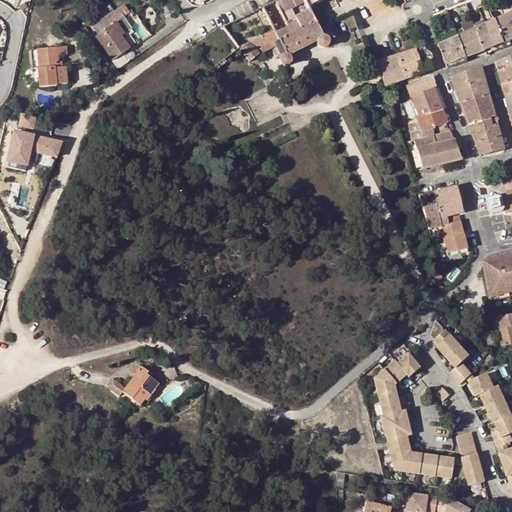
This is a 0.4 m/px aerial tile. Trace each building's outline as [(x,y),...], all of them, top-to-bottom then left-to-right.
[(276,41),(278,45),(279,46),(276,48),(275,50),(277,54),(279,54),(281,53),(283,57),(282,58),(281,60),(281,63),(282,65),(283,66),(285,67),(286,67),(287,67),(288,67),(291,65),(291,64),(292,61),(291,59),(290,57),(289,57),(288,56),(317,42),(316,43),(316,44),(317,45),(317,47),(318,48),(320,49),(323,49),(325,49),(327,47),(328,45),(327,42),(327,40),(325,39),(324,38),(323,38),(308,8),(307,9),(302,0),(275,0),(287,26),(276,33),(275,30),(268,34),(269,36),(272,35),(275,41),(276,41)] [(321,2),(319,0),(302,0),(307,9),(308,8),(321,2)] [(111,22),(119,16),(129,30),(132,28),(123,16),(127,13),(122,6),(107,17),(111,22)] [(107,17),(97,24),(103,31),(98,34),(95,36),(97,38),(108,53),(113,60),(123,53),(130,48),(123,38),(121,36),(124,34),(129,30),(119,16),(111,22),(107,17)] [(505,17),(495,21),(506,47),(511,44),(511,41),(505,17)] [(476,29),(484,51),(485,55),(494,51),(485,26),(483,21),(475,25),(476,29)] [(495,21),(485,26),(494,51),(506,47),(495,21)] [(84,24),(78,29),(87,40),(92,36),(84,24)] [(103,31),(97,24),(93,27),(98,34),(103,31)] [(459,37),(466,58),(484,51),(476,29),(464,34),(459,37)] [(268,34),(238,48),(250,62),(259,54),(278,45),(276,41),(275,41),(272,35),(269,36),(268,34)] [(456,62),(466,58),(459,37),(455,39),(449,41),(456,62)] [(108,53),(97,38),(94,41),(104,55),(108,53)] [(446,65),(456,62),(449,41),(441,44),(439,46),(446,65)] [(52,55),(37,57),(38,68),(37,68),(39,87),(57,85),(67,83),(65,67),(63,67),(59,68),(59,62),(58,55),(67,54),(66,47),(51,48),(52,55)] [(378,62),(385,86),(433,70),(431,61),(432,59),(432,56),(432,55),(430,53),(428,52),(426,52),(425,47),(378,62)] [(37,49),(37,57),(52,55),(51,48),(37,49)] [(129,61),(123,53),(113,60),(118,68),(129,61)] [(511,56),(496,62),(499,73),(511,68),(511,56)] [(224,59),(215,66),(218,70),(227,63),(224,59)] [(451,78),(455,90),(468,85),(486,79),(482,67),(451,78)] [(511,68),(499,73),(502,85),(511,81),(511,68)] [(486,79),(468,85),(473,101),(491,97),(486,79)] [(511,81),(502,85),(505,96),(511,94),(511,81)] [(468,85),(455,90),(461,105),(473,101),(468,85)] [(434,88),(410,97),(418,117),(442,109),(434,88)] [(473,101),(461,105),(469,125),(496,118),(491,97),(473,101)] [(410,124),(414,140),(435,134),(433,127),(447,123),(442,109),(418,117),(416,117),(417,122),(410,124)] [(505,150),(496,118),(469,125),(481,156),(505,150)] [(414,140),(411,141),(421,170),(460,160),(450,130),(435,134),(414,140)] [(62,158),(66,141),(18,131),(11,164),(33,168),(36,153),(62,158)] [(511,180),(505,182),(508,195),(501,196),(501,201),(499,200),(490,202),(489,205),(491,214),(493,215),(504,213),(504,212),(507,216),(511,214),(511,180)] [(445,217),(462,213),(456,188),(432,193),(438,219),(445,217)] [(432,193),(418,196),(428,229),(440,227),(438,219),(432,193)] [(438,219),(440,227),(440,228),(460,223),(458,216),(446,220),(445,217),(438,219)] [(460,223),(440,228),(447,254),(466,249),(460,223)] [(492,302),(511,296),(511,254),(483,261),(492,302)] [(505,345),(511,343),(511,313),(498,317),(505,345)] [(437,330),(440,335),(452,327),(445,316),(437,330)] [(452,327),(440,335),(443,340),(441,342),(458,367),(452,371),(461,384),(468,380),(473,376),(464,363),(473,357),(453,327),(452,327)] [(396,358),(379,373),(382,386),(376,388),(381,414),(377,414),(381,438),(403,435),(408,434),(403,409),(406,408),(403,394),(396,394),(395,385),(408,374),(410,376),(422,367),(420,364),(424,360),(425,358),(415,347),(398,360),(396,358)] [(137,361),(129,371),(136,376),(143,367),(137,361)] [(147,375),(149,372),(143,367),(136,376),(127,387),(123,392),(140,405),(145,400),(147,401),(160,385),(152,379),(147,375)] [(476,380),(470,383),(477,398),(480,396),(493,425),(494,425),(497,432),(491,435),(497,449),(504,446),(511,443),(509,437),(511,435),(511,418),(499,389),(494,390),(487,376),(476,380)] [(123,392),(127,387),(114,377),(107,386),(120,396),(123,392)] [(442,385),(435,390),(440,397),(447,392),(442,385)] [(459,457),(460,461),(462,468),(466,486),(483,482),(470,433),(456,436),(461,457),(459,457)] [(407,440),(403,435),(381,438),(385,444),(407,440)] [(407,440),(385,444),(391,473),(444,481),(446,468),(447,462),(410,455),(407,440)] [(511,449),(507,451),(499,453),(497,454),(504,479),(507,478),(511,476),(511,449)] [(343,489),(345,473),(337,471),(337,489),(343,489)] [(424,511),(439,511),(442,495),(412,491),(409,509),(424,511)] [(390,511),(392,507),(367,501),(363,511),(390,511)]
